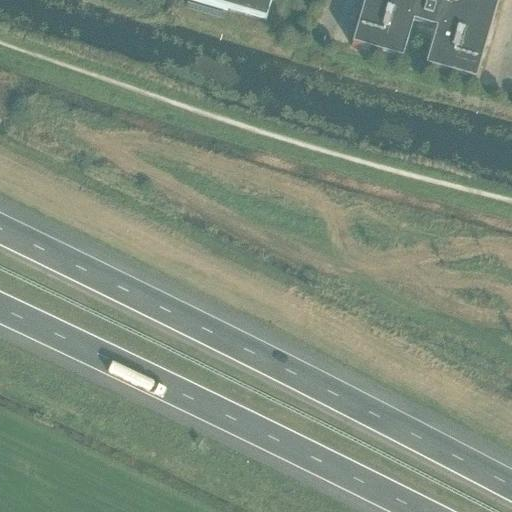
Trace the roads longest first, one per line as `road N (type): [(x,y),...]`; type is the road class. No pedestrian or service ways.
road 1 (motorway): [(511,485),(0,229)]
road 2 (motorway): [(0,309),(421,511)]
